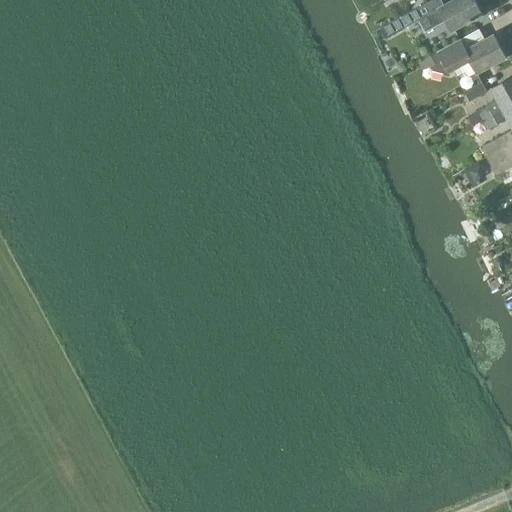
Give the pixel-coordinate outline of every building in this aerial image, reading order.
[(432,0),(401,17),(406,27),(418,21),(424,32),(447,21),(452,30),(482,14),(474,0),(453,0),(443,6),(440,0),(432,0)] [(460,39),(437,51),(442,60),(448,71),(469,60),(476,74),(505,58),(493,35),(483,40),(465,50),(460,39)] [(437,51),(425,58),(430,67),(442,60),(437,51)] [(482,121),(482,122),(511,106),(511,78),(490,90),(495,99),(486,104),(487,105),(467,116),(473,126),(482,121)] [(482,83),(473,88),(478,97),(487,92),(482,83)] [(511,106),(482,122),(487,130),(507,120),(511,128),(511,106)] [(511,135),(510,132),(481,147),(486,157),(511,142),(511,135)] [(511,142),(486,157),(494,171),(511,161),(511,142)] [(479,164),(468,170),(474,181),(481,178),(483,171),(479,164)] [(501,270),(498,265),(490,269),(492,274),(501,270)]
